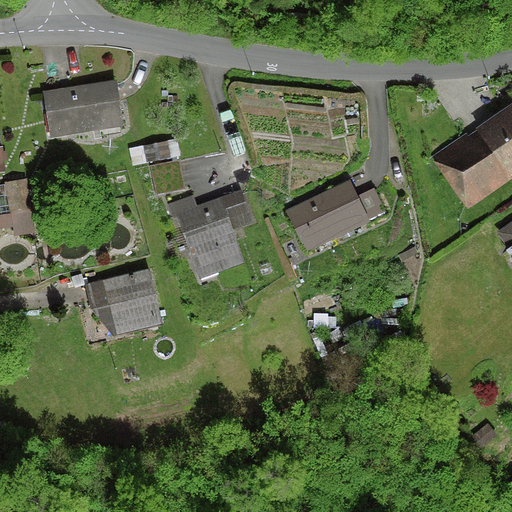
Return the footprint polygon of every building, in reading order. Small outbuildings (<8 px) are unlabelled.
[(56,112),(59,132),(119,123),(113,84),(42,96),(45,113),(56,112)] [(503,169),(505,172),(511,167),(511,112),(511,113),(478,136),(480,138),(438,167),(463,203),(465,201),(462,197),(503,169)] [(9,211),(26,208),(22,181),(5,184),(9,211)] [(286,214),(303,249),(382,211),(372,190),(354,198),(347,185),(286,214)] [(197,216),(194,209),(176,216),(198,279),(215,273),(214,271),(240,262),(228,228),(247,221),(237,194),(217,201),(219,207),(197,216)] [(511,254),(511,223),(497,233),(508,248),(504,251),(507,254),(510,252),(511,254)] [(147,271),(97,283),(109,331),(158,319),(147,271)] [(9,341),(0,343),(0,359),(13,356),(9,341)]
